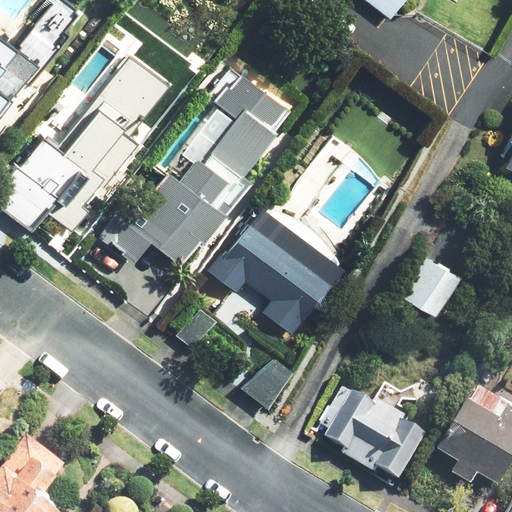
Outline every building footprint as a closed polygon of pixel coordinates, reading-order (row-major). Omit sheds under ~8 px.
[(0,119),(73,17),(48,0),(40,0),(21,27),(0,11),(0,119)] [(406,0),(365,0),(390,19),(395,14),(406,0)] [(213,56),(194,45),(180,69),(200,80),(213,56)] [(14,167),(0,185),(0,201),(35,229),(47,214),(74,234),(91,212),(87,208),(138,144),(130,138),(169,88),(130,58),(59,148),(44,136),(18,170),(14,167)] [(261,124),(278,103),(231,66),(205,98),(231,120),(205,152),(233,174),(268,130),(261,124)] [(511,146),(501,167),(511,172),(511,117),(502,137),(511,141),(511,146)] [(182,156),(168,176),(159,170),(106,241),(130,259),(144,240),(173,261),(190,238),(199,245),(221,216),(203,202),(218,182),(182,156)] [(204,271),(232,292),(241,280),(266,299),(257,311),(289,335),(340,267),(255,203),(204,271)] [(454,273),(417,255),(395,298),(433,317),(454,273)] [(210,319),(187,304),(167,335),(190,350),(210,319)] [(264,407),(290,371),(262,351),(236,387),(264,407)] [(333,389),(314,426),(324,431),(316,445),(394,486),(421,436),(333,389)] [(431,453),(449,463),(444,472),(466,484),(471,475),(492,487),(511,451),(511,416),(465,391),(431,453)] [(48,511),(33,501),(61,464),(25,436),(0,469),(0,511),(48,511)] [(511,511),(511,499),(510,498),(502,511),(511,511)]
